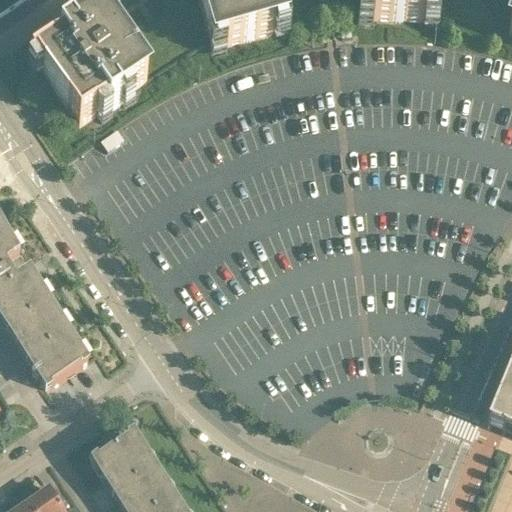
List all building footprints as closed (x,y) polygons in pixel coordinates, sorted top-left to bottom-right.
[(0,0),(0,21),(31,0),(0,0)] [(273,0),(198,0),(212,46),(222,43),(224,51),(273,37),(271,29),(281,26),(273,0)] [(362,0),(362,16),(372,16),(372,24),(415,26),(415,18),(434,18),(434,0),(362,0)] [(106,20),(104,18),(73,40),(70,36),(58,44),(61,48),(30,70),(31,72),(36,72),(47,87),(56,100),(65,113),(78,132),(106,113),(109,117),(120,108),(118,105),(146,86),(111,36),(102,23),(106,20)] [(19,262),(9,248),(0,233),(0,323),(45,396),(87,369),(76,353),(66,337),(49,311),(47,306),(28,278),(19,262)] [(511,370),(507,383),(493,417),(492,419),(490,426),(487,432),(511,442),(511,370)] [(177,511),(174,506),(171,502),(164,490),(163,488),(144,458),(136,446),(134,443),(92,470),(118,511),(177,511)] [(27,511),(28,511),(58,511),(48,497),(27,511)]
